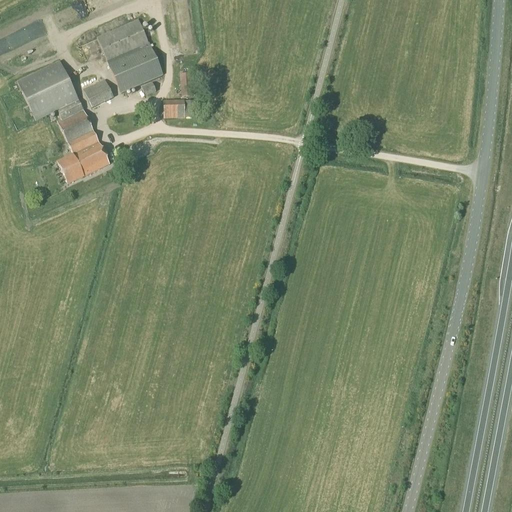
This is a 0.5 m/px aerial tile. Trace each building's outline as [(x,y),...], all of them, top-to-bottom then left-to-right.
[(121,96),(158,80),(163,77),(149,46),(138,21),(96,39),(107,64),(120,95),(121,95),(121,96)] [(57,123),(73,156),(57,164),(67,187),(83,179),(83,178),(109,166),(98,144),(59,64),(17,84),(35,123),(57,112),(61,122),(57,123)] [(181,99),(192,98),(190,75),(179,76),(181,99)] [(92,110),(113,100),(104,81),(82,91),(92,110)] [(145,98),(156,94),(152,84),(141,89),(145,98)] [(184,103),(184,102),(163,102),(163,120),(184,120),(197,119),(196,103),(184,103)]
